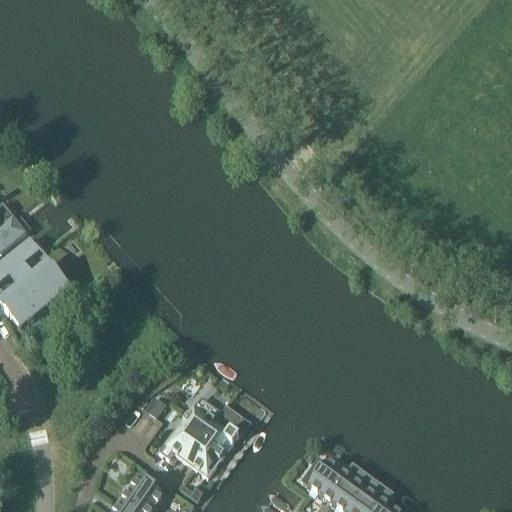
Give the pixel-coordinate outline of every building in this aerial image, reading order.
[(0,259),(25,240),(15,227),(3,236),(0,232),(0,259)] [(29,247),(0,269),(0,288),(9,282),(18,293),(6,302),(7,302),(4,304),(9,310),(3,315),(10,322),(11,321),(20,332),(32,322),(34,324),(52,309),(47,303),(63,291),(58,284),(59,284),(53,276),(52,277),(47,270),(31,283),(22,271),(38,259),(29,247)] [(157,407),(152,403),(142,416),(148,420),(157,407)] [(184,469),(220,420),(206,410),(201,417),(193,411),(158,459),(168,466),(173,460),(184,469)] [(234,429),(220,420),(185,469),(206,484),(230,451),(231,452),(238,443),(229,436),(234,429)] [(332,511),(352,511),(372,485),(351,471),(344,481),(325,467),(306,493),(332,511)] [(176,478),(164,469),(159,475),(170,484),(176,478)] [(156,511),(163,502),(138,483),(116,511),(156,511)] [(392,500),(372,485),(352,511),(386,511),(384,510),(392,500)]
